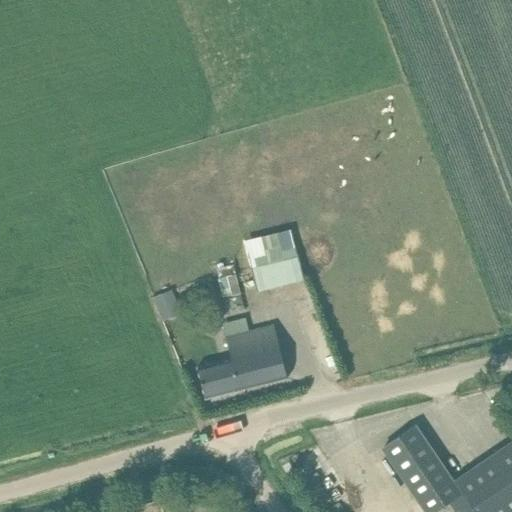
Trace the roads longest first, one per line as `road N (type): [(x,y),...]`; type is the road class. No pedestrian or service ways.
road 1 (unclassified): [(225,435),(511,366)]
road 2 (unclassified): [(225,435),(0,498)]
